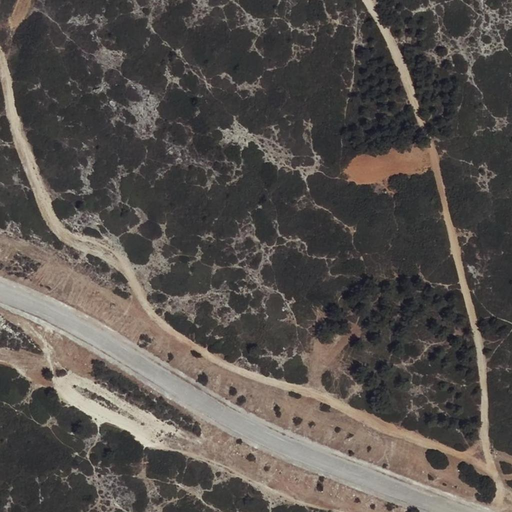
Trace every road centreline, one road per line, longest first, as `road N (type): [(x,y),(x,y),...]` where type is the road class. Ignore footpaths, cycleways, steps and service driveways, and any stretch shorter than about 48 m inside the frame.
road 1 (track): [(487,450),(422,440),(312,386),(237,371),(161,322),(107,241),(55,224),(0,48)]
road 2 (track): [(500,511),(477,350),(428,140),(368,0)]
road 3 (unclassified): [(0,288),(92,331),(260,431),(466,511)]
